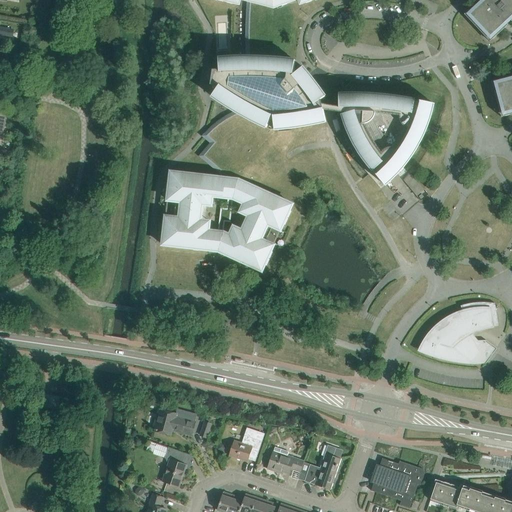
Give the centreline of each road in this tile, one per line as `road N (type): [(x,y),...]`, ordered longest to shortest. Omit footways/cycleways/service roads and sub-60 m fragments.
road 1 (secondary): [(182,367),(376,418)]
road 2 (secondary): [(380,399),(182,367)]
road 3 (secondary): [(182,367),(0,340)]
road 4 (residential): [(193,511),(200,493),(237,474),(342,511)]
road 5 (secondary): [(376,418),(511,441)]
road 6 (secondary): [(511,432),(380,399)]
